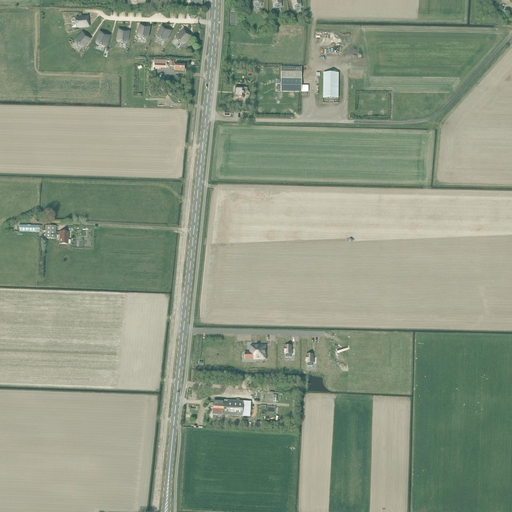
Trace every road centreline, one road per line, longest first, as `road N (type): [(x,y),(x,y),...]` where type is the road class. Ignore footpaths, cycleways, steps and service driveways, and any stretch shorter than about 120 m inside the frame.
road 1 (secondary): [(165,511),(215,0)]
road 2 (track): [(205,119),(425,121),(511,36)]
road 3 (track): [(68,17),(77,52),(211,59)]
road 4 (track): [(62,224),(193,231)]
